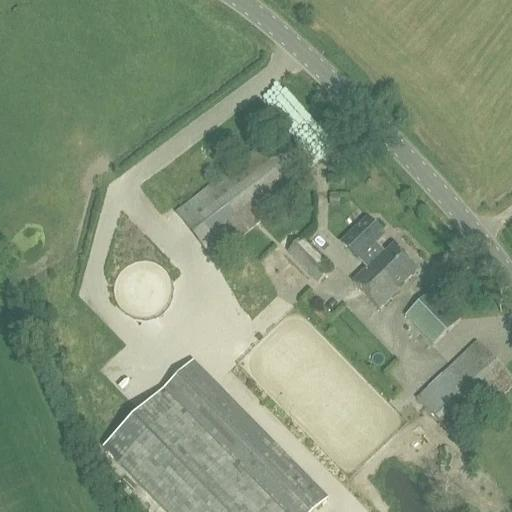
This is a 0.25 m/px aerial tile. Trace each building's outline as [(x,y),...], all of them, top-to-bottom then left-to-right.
[(267,140),(175,212),(212,260),(305,190),(267,140)] [(358,261),(366,269),(384,252),(376,244),(383,236),(368,220),(342,244),(358,261)] [(301,238),(287,252),(318,283),(331,269),(301,238)] [(384,252),(366,269),(353,283),(380,311),(398,293),(397,291),(399,289),(417,271),(393,246),(385,254),(384,252)] [(433,345),(461,319),(432,288),(404,316),(433,345)] [(415,398),(452,437),(455,441),(511,386),(511,378),(476,341),(415,398)] [(192,362),(103,449),(164,511),(316,511),(327,501),(192,362)]
